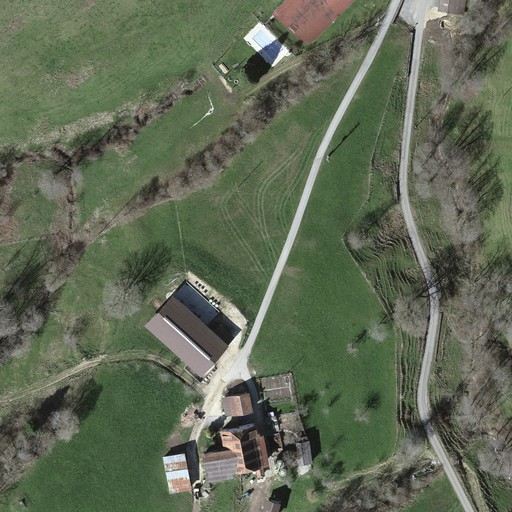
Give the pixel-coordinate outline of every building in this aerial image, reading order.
[(463,0),(442,0),(441,12),(462,15),(463,0)] [(233,344),(176,295),(148,327),(205,376),(233,344)] [(227,416),(257,410),(253,391),(223,397),(227,416)] [(273,463),(263,419),(224,428),(229,447),(206,452),(212,477),(273,463)] [(302,464),(316,461),(313,440),(298,442),(302,464)] [(188,452),(164,456),(171,497),(196,493),(188,452)] [(284,511),(290,493),(276,490),(270,511),(284,511)]
